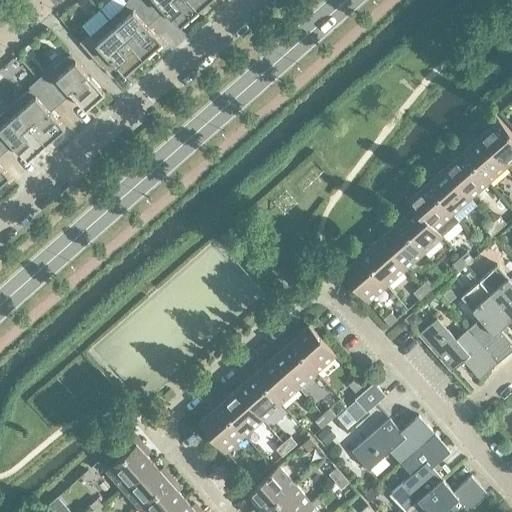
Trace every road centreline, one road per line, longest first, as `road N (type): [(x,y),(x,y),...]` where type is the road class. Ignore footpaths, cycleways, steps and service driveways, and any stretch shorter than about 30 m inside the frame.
road 1 (residential): [(450,419),(343,300),(305,297),(168,412),(165,438),(227,511)]
road 2 (tertiary): [(0,302),(344,0)]
road 3 (residential): [(0,220),(254,0)]
